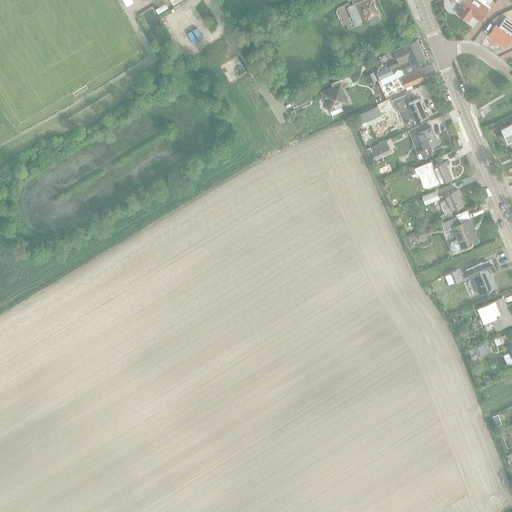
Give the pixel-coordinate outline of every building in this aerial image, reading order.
[(370,25),(380,21),(378,14),(379,14),(372,0),(364,0),(353,5),(361,22),(367,19),(370,25)] [(477,0),(462,0),(460,4),(462,5),(456,13),(467,21),(473,13),(480,18),(488,7),(477,0)] [(511,38),(511,22),(505,17),(498,27),(495,25),(487,35),(503,47),(511,37),(511,38)] [(393,51),(401,68),(424,57),(416,40),(393,51)] [(376,73),(379,80),(393,74),(389,66),(376,73)] [(406,76),(410,85),(423,80),(419,70),(406,76)] [(321,92),(329,111),(348,103),(342,88),(351,84),(347,76),(331,83),(332,87),(321,92)] [(419,99),(409,103),(406,95),(392,100),(396,110),(398,109),(404,125),(426,115),(419,99)] [(295,101),(299,110),(304,107),(303,106),(310,103),(307,96),(295,101)] [(359,115),(360,123),(370,122),(369,114),(359,115)] [(430,126),(425,129),(423,123),(408,130),(417,152),(415,152),(418,159),(432,153),(431,150),(432,149),(431,146),(437,143),(430,126)] [(510,147),(511,145),(511,139),(511,138),(511,123),(500,129),(506,141),(507,141),(510,147)] [(372,152),(375,159),(390,151),(387,145),(372,152)] [(445,162),(433,167),(431,161),(414,168),(417,175),(424,172),(430,186),(452,177),(445,162)] [(440,202),(444,213),(463,205),(456,189),(443,195),(445,200),(440,202)] [(421,196),(425,205),(439,198),(436,190),(421,196)] [(469,220),(459,224),(456,217),(441,223),(444,231),(451,227),(460,248),(476,241),(470,229),(473,228),(469,220)] [(404,236),(409,248),(412,246),(407,235),(404,236)] [(493,278),(491,279),(487,270),(490,268),(487,261),(465,270),(468,277),(472,276),(477,286),(475,287),(478,294),(496,287),(493,278)] [(418,299),(425,309),(431,304),(424,294),(418,299)] [(496,329),(511,322),(511,321),(502,297),(475,308),(480,320),(482,319),(483,322),(491,318),(496,329)] [(511,338),(511,339),(509,333),(498,337),(501,343),(504,342),(511,360),(511,338)] [(473,349),(477,356),(487,352),(483,344),(473,349)]
